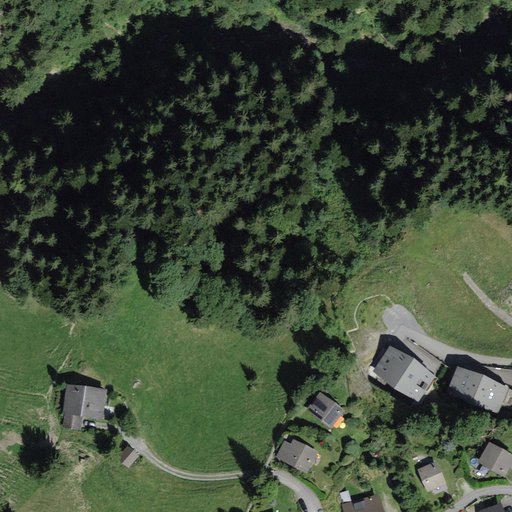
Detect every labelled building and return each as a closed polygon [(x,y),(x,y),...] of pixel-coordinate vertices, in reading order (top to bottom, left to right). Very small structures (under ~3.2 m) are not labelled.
[(391,347),(374,372),(419,402),(436,377),(391,347)] [(508,388),(458,367),(447,393),(498,414),(508,388)] [(108,389),(67,383),(63,413),(65,413),(63,427),(81,430),(83,417),(104,420),(108,389)] [(345,411),(320,391),(307,408),(332,428),(345,411)] [(292,444),(284,440),(276,456),(308,472),(318,451),(294,439),(292,444)] [(511,463),(511,453),(490,441),(478,462),(505,477),(511,463)] [(436,461),(418,469),(429,492),(446,484),(436,461)] [(382,511),(377,494),(342,504),(344,511),(382,511)]
